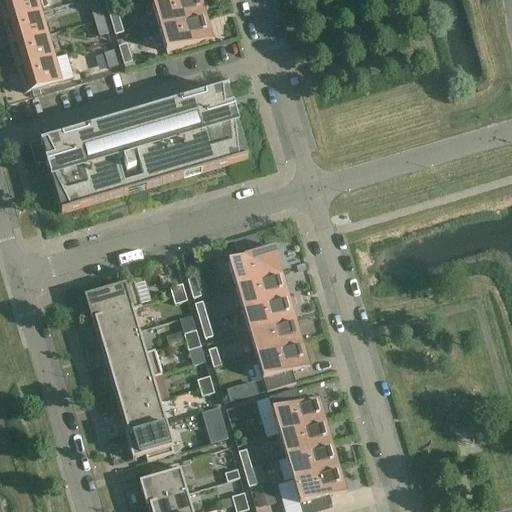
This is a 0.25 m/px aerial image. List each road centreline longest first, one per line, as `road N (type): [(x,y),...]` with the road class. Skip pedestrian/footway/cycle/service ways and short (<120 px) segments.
road 1 (residential): [(315,194),(408,511)]
road 2 (residential): [(19,287),(315,194)]
road 3 (residential): [(19,287),(85,511)]
road 4 (residential): [(315,194),(511,138)]
road 5 (residential): [(258,0),(315,194)]
